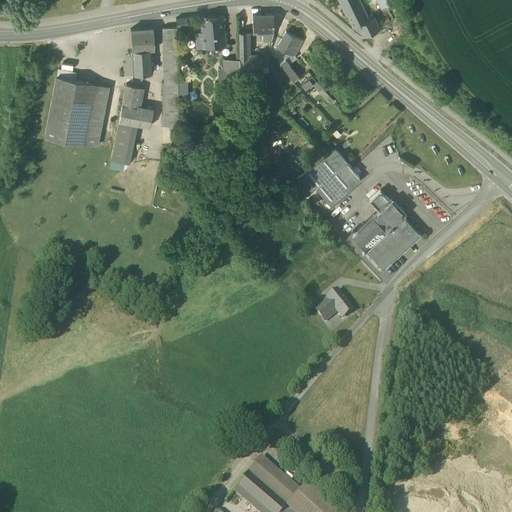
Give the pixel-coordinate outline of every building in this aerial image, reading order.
[(368,19),(359,0),(339,0),(343,6),(341,7),(347,15),(353,27),(358,24),(368,19)] [(396,0),(375,0),(381,10),(397,2),(396,0)] [(252,31),(265,31),(273,30),(273,13),(252,13),(252,31)] [(200,14),(201,31),(202,47),(206,47),(218,45),(226,45),(223,14),(200,14)] [(176,17),(177,24),(187,23),(186,16),(176,17)] [(358,24),(364,36),(379,29),(373,17),(368,19),(358,24)] [(162,26),(163,82),(178,82),(176,26),(162,26)] [(151,48),(151,54),(155,54),(154,48),(153,27),(130,28),(131,49),(151,48)] [(287,51),(289,52),(289,51),(291,52),(292,50),(291,49),(294,42),(297,37),(287,29),(277,45),(287,51)] [(239,30),(239,53),(247,53),(247,36),(245,36),(244,30),(239,30)] [(270,40),(273,30),(265,31),(265,40),(270,40)] [(297,37),(294,42),(298,48),(303,40),(297,37)] [(295,54),(298,48),(294,42),(291,49),(292,50),(291,52),(289,51),(289,52),(294,56),(295,54)] [(218,45),(206,47),(207,55),(219,53),(218,45)] [(131,49),(133,73),(152,72),(151,54),(151,48),(131,49)] [(124,74),(133,73),(131,49),(130,49),(130,54),(125,54),(125,60),(123,60),(124,74)] [(287,51),(283,56),(286,60),(289,64),(296,58),(295,56),(295,54),(294,56),(289,52),(287,51)] [(259,53),(247,53),(239,53),(239,59),(239,74),(263,73),(263,58),(259,53)] [(219,72),(219,80),(233,80),(233,77),(239,77),(239,74),(239,59),(224,59),(224,72),(219,72)] [(280,64),(293,79),(298,76),(289,64),(286,60),(280,64)] [(57,68),(56,76),(75,79),(76,71),(57,68)] [(311,75),(308,78),(313,83),(319,90),(322,87),(311,75)] [(57,138),(84,143),(95,83),(75,79),(56,76),(44,135),(57,138)] [(308,78),(301,83),(305,89),(313,83),(308,78)] [(186,79),(178,80),(178,94),(186,94),(186,79)] [(162,114),(162,126),(179,126),(178,82),(163,82),(162,82),(163,114),(162,114)] [(95,83),(84,143),(97,146),(109,86),(95,83)] [(137,124),(150,127),(153,110),(138,107),(142,87),(126,83),(118,121),(137,124)] [(322,87),(319,90),(331,103),(334,100),(322,87)] [(303,95),(296,100),(300,105),(306,100),(303,95)] [(118,121),(109,168),(123,171),(125,162),(129,163),(137,124),(118,121)] [(210,124),(208,128),(211,132),(215,131),(217,127),(214,124),(210,124)] [(315,188),(328,202),(359,176),(335,149),(294,180),(306,196),(315,188)] [(369,200),(379,211),(380,211),(390,201),(380,190),(369,200)] [(390,201),(380,211),(394,226),(403,217),(405,215),(404,215),(391,201),(392,201),(391,200),(390,201)] [(394,226),(380,211),(379,211),(352,236),(366,251),(385,235),(394,226)] [(394,226),(385,235),(400,254),(420,235),(403,217),(394,226)] [(383,270),(400,254),(385,235),(366,251),(383,270)] [(351,310),(337,293),(328,300),(337,311),(342,317),(351,310)] [(315,310),(323,320),(331,313),(333,315),(337,311),(328,300),(315,310)] [(248,474),(287,506),(299,491),(261,459),(248,474)] [(315,475),(332,490),(344,476),(327,461),(315,475)] [(235,490),(261,511),(282,511),(287,506),(248,474),(235,490)] [(306,483),(299,491),(287,506),(293,511),(337,511),(338,511),(306,483)]
